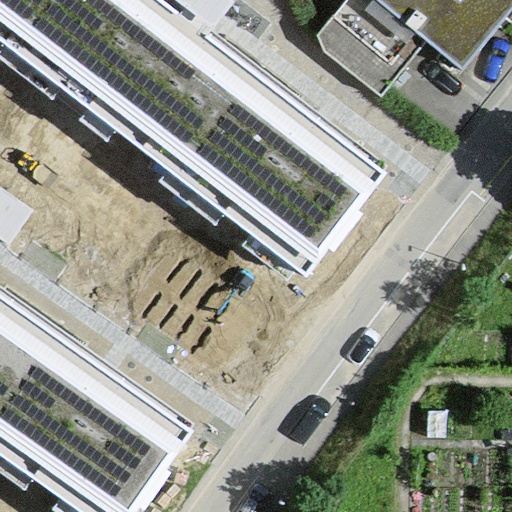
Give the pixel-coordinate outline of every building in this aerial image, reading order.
[(111,0),(0,0),(0,37),(52,77),(111,0)] [(204,32),(202,31),(193,42),(180,31),(177,29),(185,18),(182,17),(159,0),(111,0),(52,77),(178,174),(255,74),(203,34),(204,32)] [(344,0),(318,33),(325,50),(382,95),(427,40),(462,70),(506,16),(499,10),(503,6),(507,0),(344,0)] [(334,248),(360,214),(352,209),(381,171),(329,130),(328,128),(319,139),(305,128),(303,126),(311,115),(309,113),(308,115),(255,74),(178,174),(304,272),(327,242),(334,248)] [(0,381),(40,324),(0,295),(0,381)] [(145,505),(169,472),(161,467),(188,428),(115,377),(117,375),(114,373),(106,384),(94,375),(90,372),(97,362),(95,360),(94,362),(40,324),(0,381),(0,450),(87,511),(129,511),(138,500),(145,505)]
